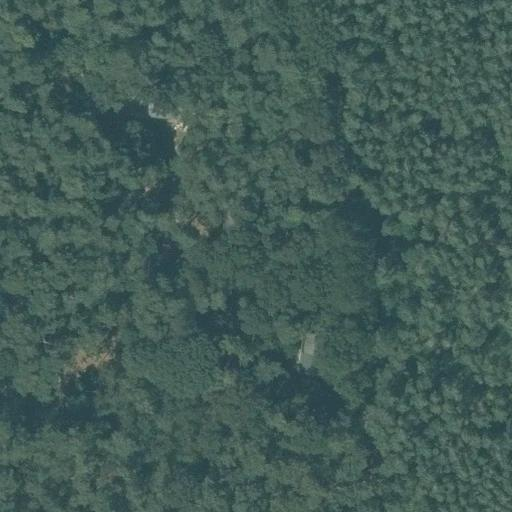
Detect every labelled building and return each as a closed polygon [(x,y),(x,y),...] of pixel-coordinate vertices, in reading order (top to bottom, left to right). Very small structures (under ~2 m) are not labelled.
[(27,31),(54,29),(53,13),(26,15),(27,31)] [(135,71),(133,60),(109,65),(111,76),(135,71)] [(152,102),(151,115),(183,118),(185,104),(152,102)] [(304,331),(301,347),(291,345),(288,365),(299,366),(298,371),(323,375),(324,366),(334,368),(336,352),(326,351),(329,334),(304,331)] [(180,358),(173,349),(154,362),(161,371),(180,358)] [(195,402),(180,404),(181,414),(196,412),(195,402)]
